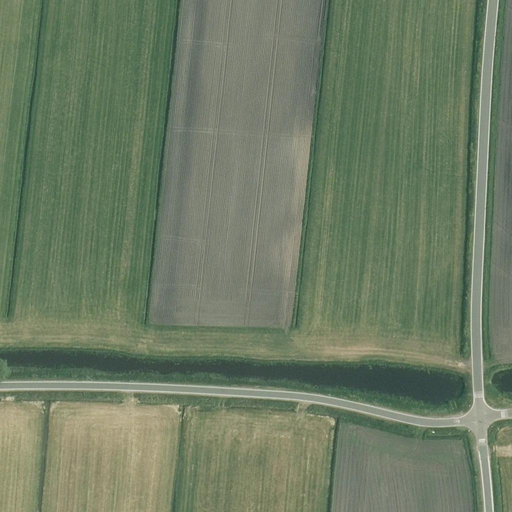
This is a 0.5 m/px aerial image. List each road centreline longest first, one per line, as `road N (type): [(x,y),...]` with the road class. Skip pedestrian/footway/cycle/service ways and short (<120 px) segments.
road 1 (unclassified): [(0,385),(313,396),(414,420),(479,418)]
road 2 (tertiary): [(479,418),(474,292),(492,0)]
